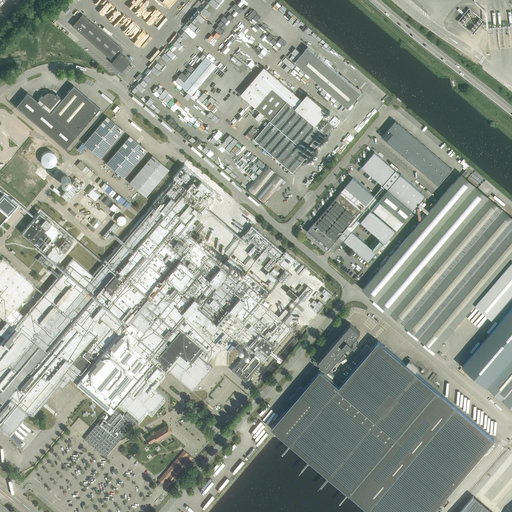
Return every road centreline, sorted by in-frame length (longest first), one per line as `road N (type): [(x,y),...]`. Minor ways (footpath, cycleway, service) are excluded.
road 1 (unclassified): [(283,230),(109,80),(55,69),(0,96)]
road 2 (unclassified): [(162,511),(355,290)]
road 3 (unclassified): [(283,230),(389,107),(459,168)]
road 4 (unclassified): [(511,429),(355,290)]
road 5 (primary): [(511,111),(375,0)]
road 6 (unknown): [(260,0),(389,107)]
